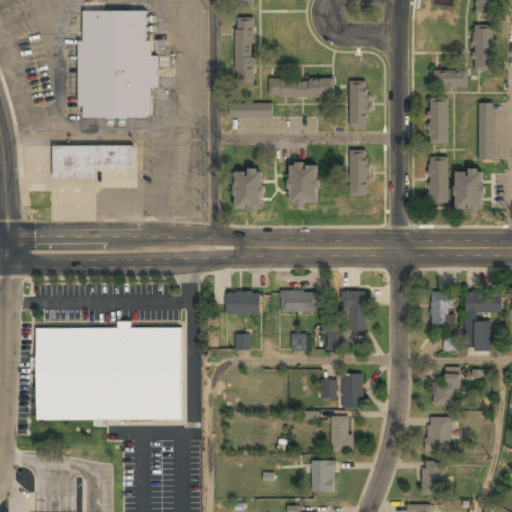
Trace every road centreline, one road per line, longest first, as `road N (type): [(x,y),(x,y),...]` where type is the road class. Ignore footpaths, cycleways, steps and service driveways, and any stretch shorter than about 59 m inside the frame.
road 1 (residential): [(399,0),(399,375),(387,448),(364,511)]
road 2 (tertiary): [(7,248),(511,247)]
road 3 (residential): [(214,0),(215,247)]
road 4 (residential): [(0,461),(7,248)]
road 5 (residential): [(215,137),(399,137)]
